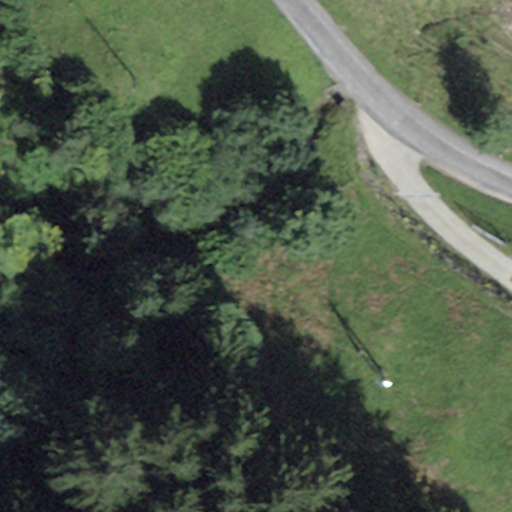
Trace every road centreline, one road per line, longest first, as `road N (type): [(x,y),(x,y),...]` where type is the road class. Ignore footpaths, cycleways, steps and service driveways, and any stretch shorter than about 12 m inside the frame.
road 1 (unclassified): [(511,175),(396,116),(289,0)]
road 2 (track): [(396,116),(387,164),(445,229),(511,278)]
